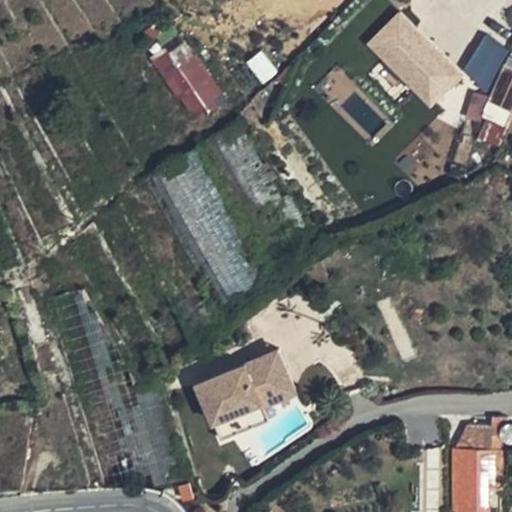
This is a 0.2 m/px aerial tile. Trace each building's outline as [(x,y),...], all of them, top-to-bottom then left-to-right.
[(399,10),(365,44),(431,108),(464,74),(399,10)] [(486,89),(509,50),(484,36),(462,75),(486,89)] [(187,39),(153,60),(191,121),(225,100),(187,39)] [(464,116),(487,123),(482,140),(501,146),(511,109),(511,70),(500,67),(491,98),(471,92),(464,116)] [(48,299),(103,487),(146,475),(149,487),(187,475),(159,382),(119,392),(89,285),(48,299)] [(204,423),(294,400),(283,355),(193,378),(204,423)] [(492,448),(453,448),(454,511),(475,511),(487,511),(489,511),(489,485),(502,485),(502,437),(501,434),(500,430),(502,424),(506,421),(508,420),(508,416),(492,416),(493,437),(492,448)] [(492,425),(468,424),(456,448),(492,448),(493,437),(492,425)]
